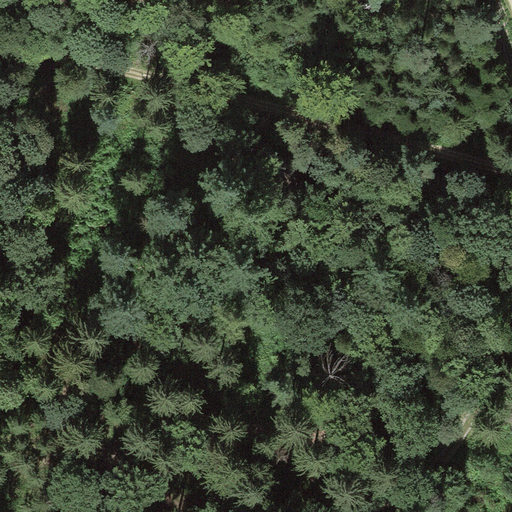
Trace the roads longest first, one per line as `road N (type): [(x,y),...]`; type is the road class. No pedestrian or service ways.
road 1 (track): [(511,175),(407,139),(0,42)]
road 2 (track): [(511,342),(455,443),(403,511)]
